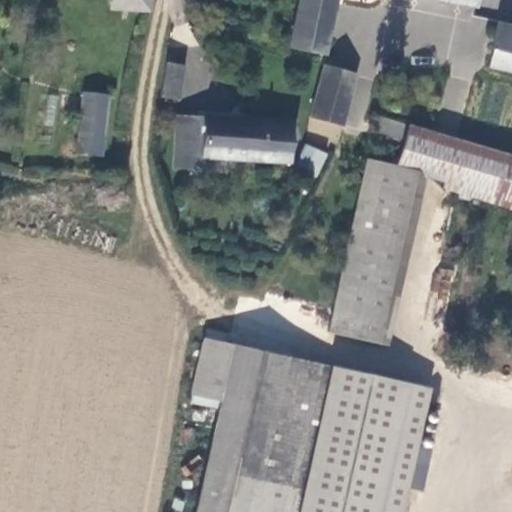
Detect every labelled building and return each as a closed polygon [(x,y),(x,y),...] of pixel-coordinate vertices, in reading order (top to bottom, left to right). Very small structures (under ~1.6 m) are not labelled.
[(143,0),(107,0),(106,9),(142,12),(143,0)] [(297,0),(288,42),(322,49),(332,0),(442,0),(470,5),(470,0),(297,0)] [(511,52),(511,24),(490,19),(480,62),(508,70),(511,52)] [(161,97),(178,100),(185,63),(168,60),(161,97)] [(312,117),(342,125),(356,75),(326,67),(312,117)] [(82,94),(75,153),(99,157),(107,98),(82,94)] [(401,136),(405,122),(369,112),(366,126),(401,136)] [(285,163),(289,122),(170,119),(168,172),(177,173),(179,161),(197,161),(285,163)] [(486,198),(501,147),(405,122),(401,136),(392,170),(411,175),(412,172),(440,178),(438,183),(486,198)] [(312,176),(323,152),(311,147),(300,171),(312,176)] [(511,150),(501,147),(486,198),(511,204),(511,150)] [(179,161),(177,173),(197,174),(197,161),(179,161)] [(392,170),(361,162),(326,334),(373,344),(411,175),(392,170)] [(187,403),(217,409),(195,511),(399,511),(426,389),(201,341),(187,403)]
